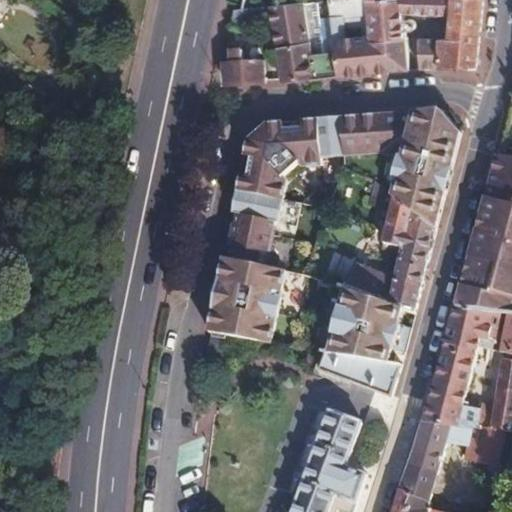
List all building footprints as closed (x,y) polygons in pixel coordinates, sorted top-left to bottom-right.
[(472,66),(478,0),(406,0),(399,1),(398,16),(445,13),(440,38),(412,41),(414,71),(472,66)] [(398,16),(399,1),(365,3),(366,44),(400,41),(398,16)] [(366,44),(365,3),(333,5),(327,5),(328,19),(330,53),(332,78),(402,72),(400,41),(366,44)] [(330,53),(328,19),(313,20),(312,6),(301,7),(306,43),(307,55),(330,53)] [(306,43),(301,7),(230,11),(228,23),(270,21),(273,48),(306,43)] [(307,55),(306,43),(273,48),(278,83),(332,78),(330,53),(307,55)] [(261,81),(258,61),(258,60),(240,62),(239,49),(229,50),(229,63),(222,64),(222,83),(261,81)] [(275,222),(282,186),(276,185),(277,179),(282,176),(293,167),(294,165),(301,164),(303,170),(304,170),(319,169),(319,162),(376,157),(399,164),(389,200),(394,204),(434,229),(441,200),(457,135),(440,109),(359,117),(360,139),(346,141),(344,119),(327,120),(328,129),(321,130),(320,121),(267,125),(270,131),(255,146),(249,142),(248,148),(238,215),(241,218),(232,262),(229,262),(218,315),(241,320),(237,340),(268,345),(283,269),(262,265),(266,246),(268,246),(270,238),(267,237),(271,221),(275,222)] [(360,139),(359,117),(344,119),(346,141),(360,139)] [(511,298),(511,125),(504,123),(498,146),(480,210),(460,283),(509,298),(511,298)] [(255,146),(270,131),(267,125),(249,142),(255,146)] [(287,182),(282,176),(277,179),(276,185),(282,186),(287,182)] [(434,229),(394,204),(389,200),(379,193),(371,188),(363,212),(375,216),(385,219),(382,233),(378,246),(392,251),(394,243),(401,245),(399,254),(425,263),(434,229)] [(382,233),(385,219),(375,216),(371,229),(382,233)] [(399,254),(401,245),(394,243),(392,251),(399,254)] [(424,269),(425,263),(399,254),(397,260),(424,269)] [(413,316),(424,269),(397,260),(391,279),(355,264),(345,290),(401,311),(413,316)] [(511,346),(511,298),(509,298),(460,283),(451,320),(429,400),(463,407),(508,417),(511,418),(511,352),(506,352),(494,399),(475,394),(472,401),(459,398),(476,330),(510,338),(507,346),(511,346)] [(391,355),(398,331),(395,330),(401,311),(345,290),(341,289),(334,314),(339,316),(334,334),(330,333),(324,356),(385,367),(389,354),(391,355)] [(409,331),(413,316),(401,311),(395,330),(398,331),(399,329),(409,331)] [(237,340),(241,320),(218,315),(218,316),(214,335),(216,336),(227,338),(237,340)] [(223,361),(227,338),(216,336),(211,358),(223,361)] [(389,398),(398,369),(385,367),(324,356),(318,372),(389,398)] [(444,511),(433,509),(449,441),(469,445),(466,457),(475,460),(469,482),(496,488),(502,466),(498,465),(508,417),(463,407),(429,400),(418,438),(398,497),(407,500),(403,511),(444,511)] [(351,511),(364,477),(343,469),(359,425),(327,414),(292,511),(351,511)] [(403,511),(407,500),(398,497),(393,511),(403,511)]
